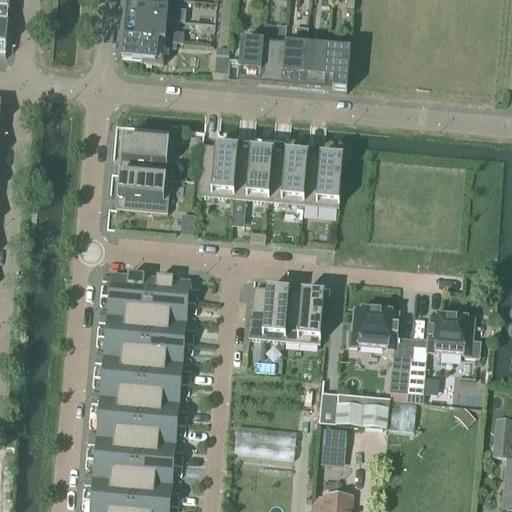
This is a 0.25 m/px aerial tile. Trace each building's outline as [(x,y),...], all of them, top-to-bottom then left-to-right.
[(0,0),(0,27),(8,28),(10,0),(0,0)] [(134,0),(127,0),(125,21),(167,25),(169,3),(134,0)] [(346,0),(345,13),(354,14),(354,0),(346,0)] [(186,24),(187,12),(173,11),(172,23),(186,24)] [(125,21),(123,43),(165,47),(167,25),(125,21)] [(259,89),(280,91),(284,50),(286,31),(277,30),(276,44),(282,45),(282,49),(262,48),(259,89)] [(302,93),(306,52),(308,33),(296,32),(294,50),(284,50),(280,91),(302,93)] [(168,44),(184,47),(186,36),(170,33),(168,44)] [(165,47),(123,43),(121,65),(163,69),(165,47)] [(210,85),(259,89),(262,48),(240,46),(238,69),(228,68),(227,78),(211,77),(210,85)] [(302,93),(324,95),(328,53),(306,52),(302,93)] [(328,53),(324,95),(346,97),(350,55),(328,53)] [(135,172),(134,185),(161,187),(165,187),(166,174),(162,173),(164,151),(126,148),(124,171),(135,172)] [(208,198),(231,200),(234,172),(235,161),(213,160),(212,170),(198,169),(195,200),(208,202),(208,198)] [(243,201),(266,203),(269,175),(270,165),(248,163),(247,173),(234,172),(231,200),(231,204),(243,205),(243,201)] [(278,204),(301,206),(304,178),(305,168),(283,166),(282,176),(269,175),(266,203),(266,207),(278,208),(278,204)] [(304,178),(301,206),(301,210),(314,211),(314,207),(337,209),(340,171),(316,169),(315,179),(304,178)] [(161,187),(134,185),(123,184),(121,206),(132,207),(131,220),(162,223),(163,209),(159,208),(161,187)] [(194,237),(195,219),(183,218),(181,236),(194,237)] [(114,300),(148,303),(150,282),(110,279),(110,285),(116,286),(114,300)] [(148,303),(181,306),(183,292),(189,292),(189,286),(150,282),(148,303)] [(260,335),(283,337),(285,309),(286,298),(264,296),(263,307),(250,306),(247,337),(260,339),(260,335)] [(106,320),(146,324),(148,303),(114,300),(113,315),(107,314),(106,320)] [(285,309),(283,337),(282,341),(297,342),(297,338),(318,340),(322,302),(300,300),(299,311),(285,309)] [(146,324),(186,327),(186,321),(180,321),(181,306),(148,303),(146,324)] [(391,375),(408,377),(409,367),(411,345),(395,344),(396,339),(397,328),(397,318),(377,316),(378,312),(361,310),(360,315),(354,314),(352,336),(348,336),(347,352),(356,353),(357,351),(393,354),(391,375)] [(111,341),(144,344),(146,324),(106,320),(106,326),(112,327),(111,341)] [(428,325),(425,361),(469,365),(472,329),(466,328),(466,324),(449,322),(448,327),(428,325)] [(144,344),(178,347),(179,332),(185,333),(186,327),(146,324),(144,344)] [(103,361),(142,364),(144,344),(111,341),(109,355),(103,355),(103,361)] [(142,364),(182,368),(183,362),(176,361),(178,347),(144,344),(142,364)] [(107,382),(141,385),(142,364),(103,361),(102,367),(108,367),(107,382)] [(141,385),(174,387),(176,373),(182,374),(182,368),(142,364),(141,385)] [(409,367),(408,377),(406,399),(422,400),(425,369),(409,367)] [(99,401),(139,405),(141,385),(107,382),(106,396),(100,395),(99,401)] [(139,405),(179,408),(179,402),(173,402),(174,387),(141,385),(139,405)] [(492,399),(491,414),(502,415),(503,400),(492,399)] [(103,422),(137,425),(139,405),(99,401),(99,407),(105,408),(103,422)] [(137,425),(171,428),(172,414),(178,414),(179,408),(139,405),(137,425)] [(414,437),(416,410),(389,407),(386,435),(414,437)] [(474,422),(461,411),(453,420),(466,431),(474,422)] [(96,442),(135,445),(137,425),(103,422),(102,437),(96,436),(96,442)] [(135,445),(175,449),(175,443),(169,442),(171,428),(137,425),(135,445)] [(494,462),(509,463),(511,434),(511,427),(497,426),(494,462)] [(232,470),(292,476),(296,438),(236,432),(232,470)] [(322,450),(346,451),(347,435),(323,434),(322,450)] [(100,463),(133,466),(135,445),(96,442),(95,448),(101,448),(100,463)] [(133,466),(167,469),(168,454),(174,455),(175,449),(135,445),(133,466)] [(92,483),(132,486),(133,466),(100,463),(99,477),(93,477),(92,483)] [(132,486),(171,490),(172,484),(166,483),(167,469),(133,466),(132,486)] [(502,511),(511,511),(511,467),(507,467),(502,511)] [(96,503),(130,506),(132,486),(92,483),(91,489),(98,489),(96,503)] [(130,506),(163,509),(165,495),(171,496),(171,490),(132,486),(130,506)] [(322,511),(350,511),(351,501),(323,499),(322,511)] [(129,511),(130,506),(96,503),(95,511),(129,511)]
